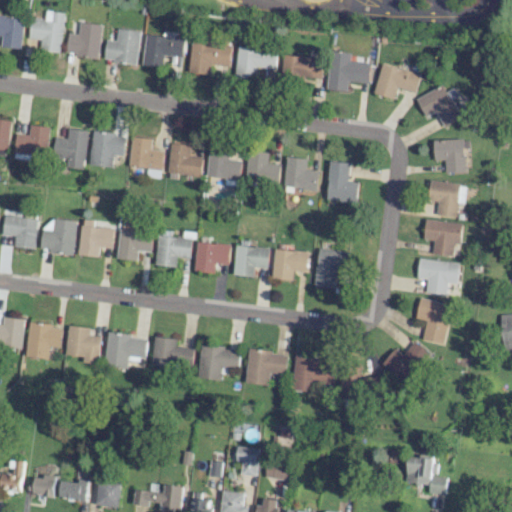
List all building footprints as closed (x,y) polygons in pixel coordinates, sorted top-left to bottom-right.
[(64,12),(46,10),(45,19),(30,18),(28,38),(40,39),(39,50),(60,52),(64,12)] [(98,58),(102,24),(79,22),(78,34),(68,33),(65,54),(98,58)] [(141,31),(118,28),(116,41),(106,39),(104,60),(136,64),(141,31)] [(164,66),(165,55),(184,56),(185,37),(145,35),(144,65),(164,66)] [(211,64),(230,65),(232,44),(193,41),(190,72),(210,73),(211,64)] [(256,78),(257,67),(277,68),(278,51),(238,48),(237,77),(256,78)] [(370,83),(372,62),(352,60),(353,53),(333,51),(329,89),(348,91),(349,81),(370,83)] [(284,75),(325,76),(325,56),(285,55),(284,75)] [(375,93),(395,98),(398,87),(417,92),(422,74),(383,63),(375,93)] [(461,119),(444,84),(417,98),(426,116),(436,111),(444,127),(461,119)] [(50,127),(29,125),(28,134),(16,133),(13,157),(46,160),(50,127)] [(67,138),(56,137),(54,158),(69,160),(68,167),(84,169),(88,130),(68,128),(67,138)] [(127,135),(94,131),(89,164),(112,167),(114,154),(124,155),(127,135)] [(163,150),(152,149),(152,138),(131,137),(130,167),(162,169),(163,150)] [(434,140),(435,160),(445,160),(446,173),(466,172),(465,148),(469,148),(469,139),(434,140)] [(203,157),(190,155),(192,145),(172,142),(167,172),(200,177),(203,157)] [(239,186),(242,161),(229,159),(230,150),(211,147),(207,175),(226,178),(225,184),(239,186)] [(280,164),(268,163),(269,152),(249,150),(246,178),(278,183),(280,164)] [(284,187),(317,190),(319,170),(307,169),(308,158),(287,156),(284,187)] [(327,199),(357,202),(359,182),(350,181),(352,162),(331,160),(327,199)] [(460,183),(430,180),(428,200),(439,201),(438,214),(458,216),(460,183)] [(14,246),(35,248),(38,218),(5,215),(3,234),(16,236),(14,246)] [(42,248),(51,249),(50,253),(74,255),(77,220),(45,218),(42,248)] [(114,228),(95,226),(95,220),(82,219),(80,255),(98,256),(99,247),(113,248),(114,228)] [(433,253),(453,256),(455,243),(461,244),(463,223),(427,219),(425,239),(435,240),(433,253)] [(139,250),(151,251),(153,233),(121,228),(117,258),(137,260),(139,250)] [(159,234),(156,265),(176,266),(177,256),(190,258),(193,232),(184,231),(183,237),(159,234)] [(231,244),(198,241),(195,271),(215,273),(216,263),(229,264),(231,244)] [(234,274),(254,276),(255,266),(268,267),(270,248),(237,245),(234,274)] [(273,277),(293,281),(294,270),(306,272),(309,253),(277,248),(273,277)] [(335,288),(337,270),(348,271),(350,251),(320,248),(316,286),(335,288)] [(447,295),(448,282),(457,283),(460,263),(421,258),(418,278),(428,279),(426,292),(447,295)] [(452,305),(422,297),(417,316),(427,319),(422,339),(442,344),(452,305)] [(511,313),(499,314),(500,347),(511,346),(511,313)] [(60,347),(62,326),(30,322),(25,355),(48,359),(50,346),(60,347)] [(91,327),(69,325),(66,354),(84,356),(84,361),(98,363),(100,336),(90,335),(91,327)] [(127,368),(128,355),(145,357),(147,337),(109,332),(105,366),(127,368)] [(176,339),(156,336),(152,364),(191,369),(194,348),(175,346),(176,339)] [(394,347),(382,364),(406,382),(429,352),(413,340),(404,354),(394,347)] [(202,345),(198,377),(220,379),(221,367),(238,368),(240,348),(202,345)] [(248,349),(245,382),(267,385),(269,372),(285,374),(287,354),(248,349)] [(291,389),(313,392),(314,382),(331,384),(333,365),(317,363),(317,358),(295,355),(291,389)] [(337,375),(337,395),(379,395),(379,374),(337,375)] [(259,448),(237,445),(235,460),(242,461),(241,474),(255,476),(259,448)] [(410,455),(408,483),(430,484),(429,493),(446,494),(447,476),(435,475),(436,457),(410,455)] [(0,472),(0,488),(22,489),(23,461),(14,460),(14,473),(0,472)] [(220,477),(222,462),(211,461),(210,476),(220,477)] [(288,463),(266,462),(265,477),(287,478),(288,463)] [(56,475),(44,474),(43,478),(35,477),(33,493),(53,496),(56,475)] [(61,480),(59,497),(86,500),(88,480),(79,479),(79,482),(61,480)] [(122,483),(100,480),(96,504),(118,507),(122,483)] [(183,486),(164,484),(163,492),(135,489),(134,504),(148,506),(149,504),(162,505),(161,511),(171,511),(172,507),(180,508),(183,486)] [(244,492),(223,490),(220,511),(246,511),(247,506),(243,505),(244,492)] [(202,493),(194,492),(191,511),(209,511),(212,499),(202,498),(202,493)] [(255,511),(277,511),(278,499),(263,498),(262,505),(256,505),(255,511)]
